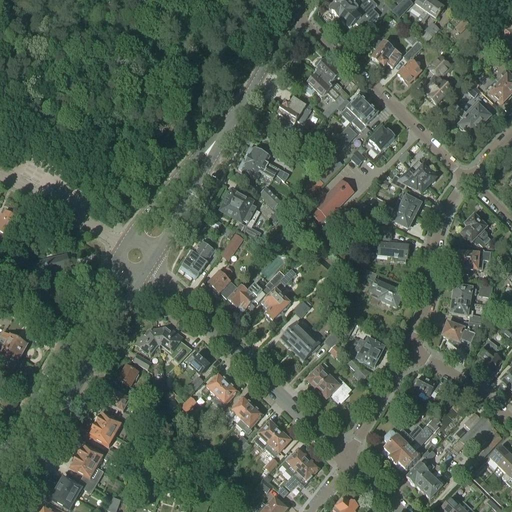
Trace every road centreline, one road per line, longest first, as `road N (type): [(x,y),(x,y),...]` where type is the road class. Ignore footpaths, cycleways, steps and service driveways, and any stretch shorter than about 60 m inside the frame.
road 1 (secondary): [(5,511),(148,268)]
road 2 (track): [(255,115),(173,63),(66,32),(0,0)]
road 3 (residential): [(347,460),(148,268)]
road 4 (secondary): [(122,247),(0,458)]
road 5 (residential): [(466,178),(290,15)]
road 6 (residential): [(410,352),(426,307),(438,224),(466,178)]
road 7 (secondary): [(148,268),(221,136)]
road 8 (secondary): [(221,136),(174,175),(122,247)]
road 9 (residential): [(122,247),(0,175)]
road 10 (secondary): [(221,136),(290,15)]
road 11 (residential): [(347,460),(410,352)]
road 12 (residential): [(511,420),(471,384),(410,352)]
